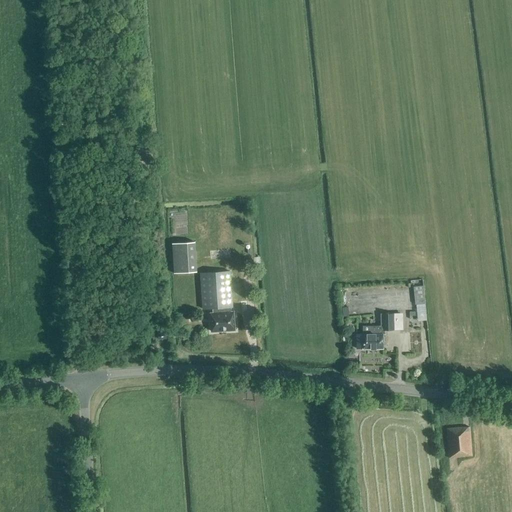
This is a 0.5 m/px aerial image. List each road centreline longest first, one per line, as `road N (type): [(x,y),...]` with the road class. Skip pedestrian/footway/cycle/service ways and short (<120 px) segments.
road 1 (tertiary): [(81,377),(156,372),(511,400)]
road 2 (track): [(57,0),(81,377)]
road 3 (tertiary): [(90,511),(81,377)]
